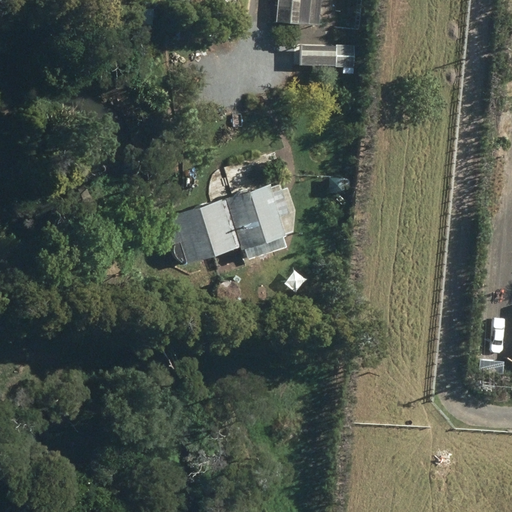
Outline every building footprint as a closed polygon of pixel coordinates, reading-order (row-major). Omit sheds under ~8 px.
[(272,0),(271,25),(335,27),(336,0),(272,0)] [(175,49),(172,104),(211,107),(215,52),(175,49)] [(350,59),(329,58),(328,76),(349,77),(350,59)] [(267,178),(168,210),(185,262),(240,244),(245,258),(257,254),(259,258),(269,255),(267,251),(285,245),(281,233),(283,232),(278,214),(288,211),(280,187),(271,190),(267,178)] [(280,274),(290,292),(306,284),(297,265),(280,274)]
